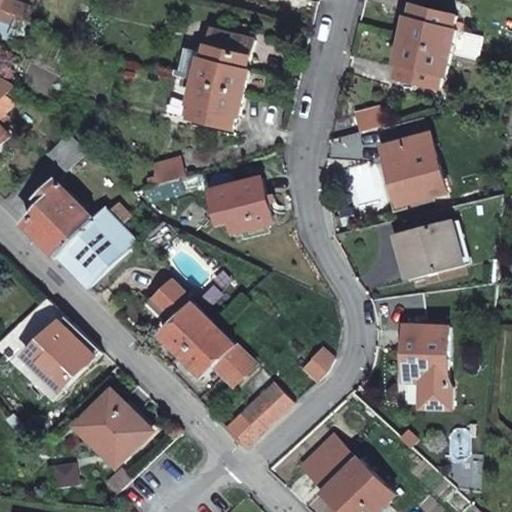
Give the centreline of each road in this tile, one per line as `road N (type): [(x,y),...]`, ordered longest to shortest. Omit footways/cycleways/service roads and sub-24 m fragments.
road 1 (residential): [(231,460),(257,455),(352,372),(362,342),(359,310),(320,234),(311,186),(310,130),(344,0)]
road 2 (residential): [(0,224),(231,460)]
